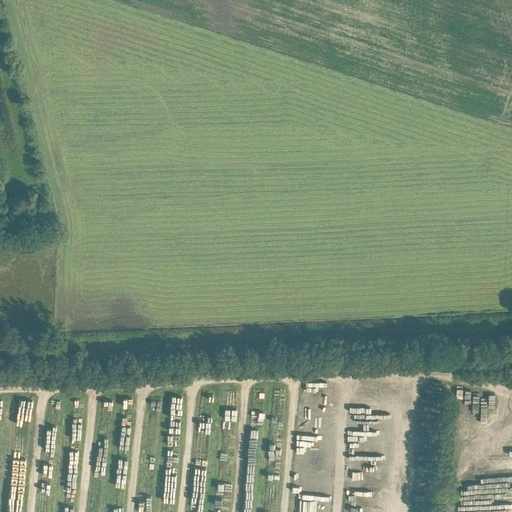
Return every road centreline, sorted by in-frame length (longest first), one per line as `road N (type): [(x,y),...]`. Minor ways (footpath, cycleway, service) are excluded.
road 1 (unknown): [(413,377),(392,511)]
road 2 (unknown): [(292,380),(282,511)]
road 3 (unknown): [(244,382),(234,511)]
road 4 (unknown): [(190,384),(180,511)]
road 5 (unknown): [(142,387),(129,511)]
road 6 (unknown): [(38,392),(30,511)]
